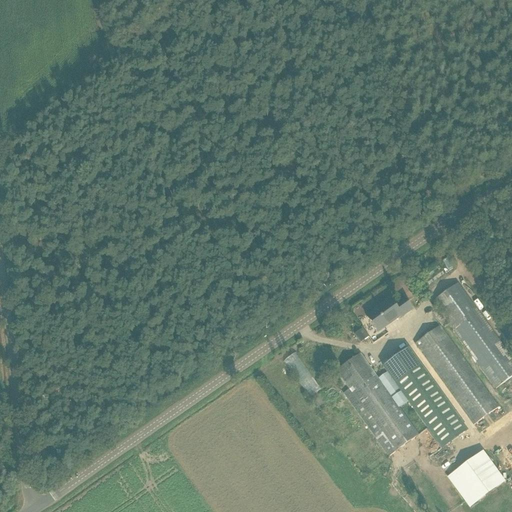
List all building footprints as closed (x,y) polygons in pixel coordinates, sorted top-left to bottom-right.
[(432,302),(438,310),(495,389),(511,376),(511,360),(457,284),(432,302)] [(389,300),(380,306),(380,308),(366,318),(377,333),(400,316),(401,317),(412,309),(404,298),(393,305),(389,300)] [(415,344),(420,352),(473,425),(498,408),(439,326),(415,344)] [(355,327),(346,334),(352,342),(361,336),(355,327)] [(407,349),(383,367),(387,373),(407,401),(441,448),(466,430),(407,349)] [(277,359),(297,392),(308,385),(289,352),(277,359)] [(343,393),(349,402),(389,456),(418,435),(398,408),(407,401),(387,373),(378,379),(360,354),(336,372),(349,389),(343,393)] [(499,454),(493,457),(496,464),(502,462),(499,454)] [(474,458),(447,477),(469,508),(496,489),(474,458)] [(401,480),(406,476),(401,469),(396,472),(401,480)]
